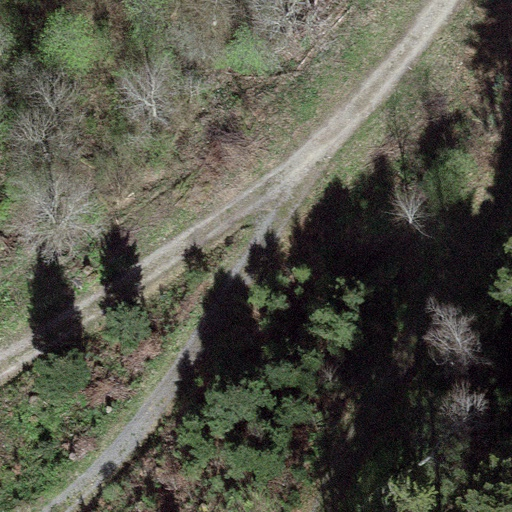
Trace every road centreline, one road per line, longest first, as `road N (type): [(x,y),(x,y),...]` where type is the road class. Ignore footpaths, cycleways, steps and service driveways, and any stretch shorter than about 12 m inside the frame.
road 1 (track): [(309,159),(138,436),(54,511)]
road 2 (track): [(511,154),(398,385),(316,511)]
road 3 (track): [(0,369),(309,159)]
road 4 (track): [(309,159),(442,0)]
